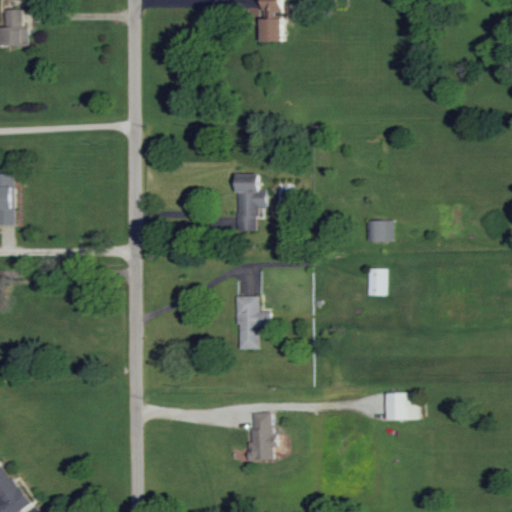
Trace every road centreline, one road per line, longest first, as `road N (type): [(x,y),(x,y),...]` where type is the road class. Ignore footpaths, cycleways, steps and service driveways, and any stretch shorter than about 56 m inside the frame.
road 1 (residential): [(137,511),(133,0)]
road 2 (residential): [(133,122),(0,126)]
